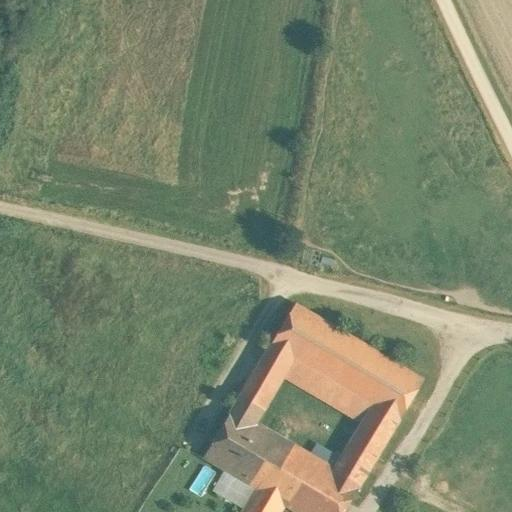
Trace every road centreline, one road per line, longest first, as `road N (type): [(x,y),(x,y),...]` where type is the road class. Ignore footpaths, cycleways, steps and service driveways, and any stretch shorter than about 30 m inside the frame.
road 1 (track): [(0,209),(511,323)]
road 2 (track): [(484,317),(443,411),(420,445),(387,469),(365,511)]
road 3 (track): [(448,0),(511,133)]
